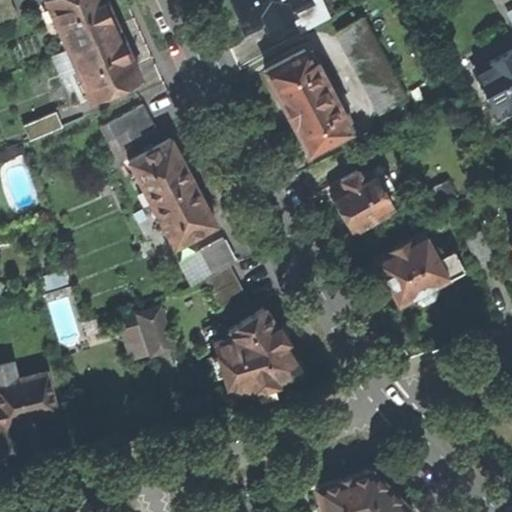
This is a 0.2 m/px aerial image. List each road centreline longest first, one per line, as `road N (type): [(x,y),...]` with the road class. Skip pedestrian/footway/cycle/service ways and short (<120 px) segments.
road 1 (residential): [(181,0),(228,110),(336,310),(398,404)]
road 2 (residential): [(149,476),(398,404)]
road 3 (residential): [(0,509),(149,476)]
road 4 (residential): [(398,404),(504,511)]
road 5 (residential): [(398,404),(511,352)]
